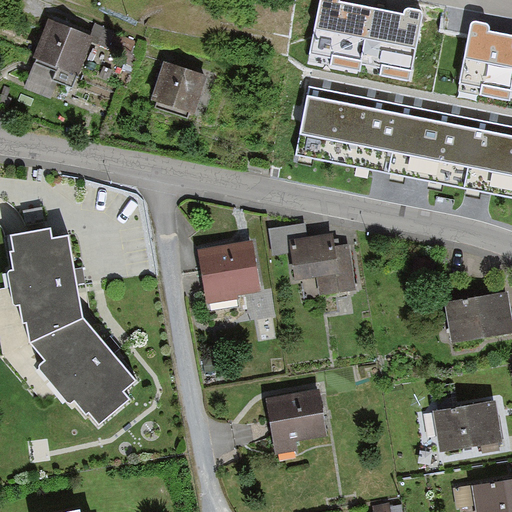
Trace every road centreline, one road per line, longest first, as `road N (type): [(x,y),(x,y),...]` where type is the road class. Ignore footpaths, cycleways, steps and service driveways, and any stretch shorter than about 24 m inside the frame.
road 1 (residential): [(511,245),(154,171)]
road 2 (residential): [(154,171),(220,511)]
road 3 (residential): [(154,171),(0,143)]
